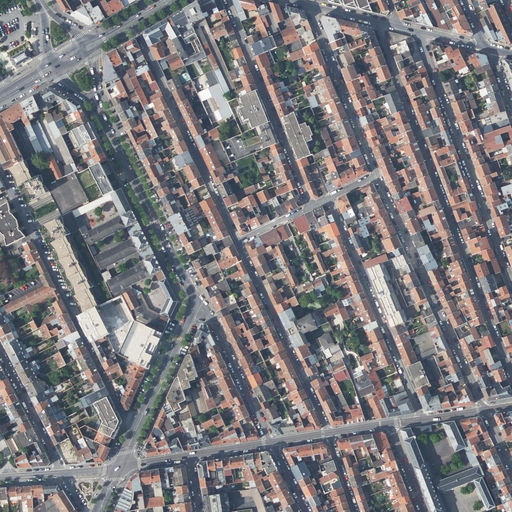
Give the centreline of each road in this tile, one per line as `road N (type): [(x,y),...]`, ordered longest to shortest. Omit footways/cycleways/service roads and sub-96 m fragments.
road 1 (residential): [(374,20),(511,381)]
road 2 (residential): [(0,169),(132,433)]
road 3 (residential): [(414,30),(511,287)]
road 4 (residential): [(482,408),(375,175)]
road 5 (residential): [(131,22),(238,242)]
road 6 (residential): [(421,418),(329,198)]
road 7 (residential): [(226,0),(308,207)]
road 8 (residential): [(98,105),(194,302)]
road 9 (residential): [(238,242),(329,434)]
road 10 (residential): [(375,175),(307,4)]
road 11 (residential): [(270,442),(211,320),(194,302)]
road 12 (residential): [(194,302),(132,433)]
road 13 (residential): [(0,352),(59,472)]
